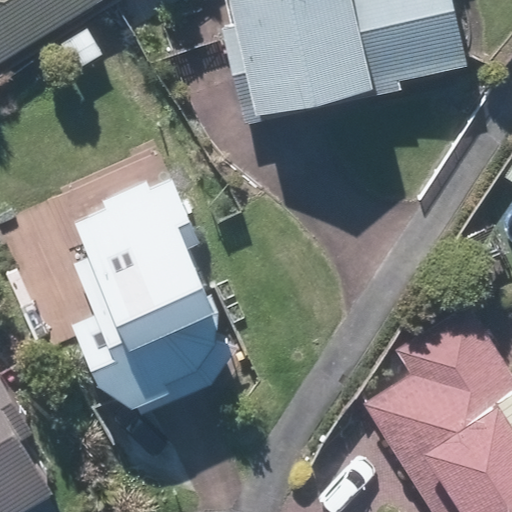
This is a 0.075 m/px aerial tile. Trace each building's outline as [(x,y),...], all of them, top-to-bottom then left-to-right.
[(0,0),(0,58),(97,0),(0,0)] [(471,58),(456,0),(234,0),(240,20),(225,24),(248,120),(404,82),(402,75),(471,58)] [(98,306),(74,316),(102,380),(143,412),(215,379),(238,343),(218,336),(221,298),(195,238),(206,235),(176,171),(153,180),(151,174),(104,194),(107,202),(75,216),(92,251),(74,258),(98,306)] [(412,369),(366,399),(439,511),(511,511),(511,366),(467,297),(396,343),(412,369)] [(0,511),(9,511),(70,475),(0,362),(0,511)]
